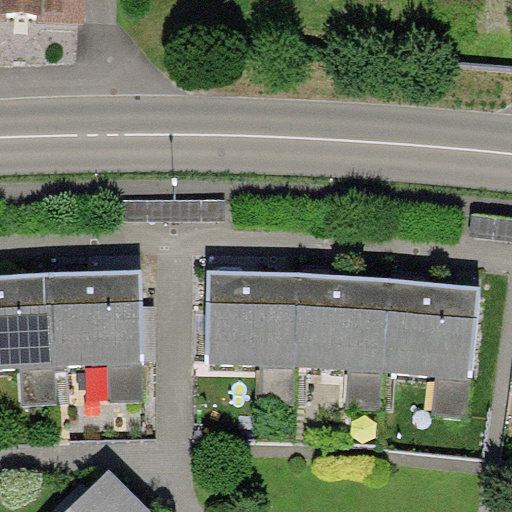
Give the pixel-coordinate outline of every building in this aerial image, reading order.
[(0,0),(0,23),(83,28),(84,0),(0,0)] [(299,277),(208,274),(205,362),(212,362),(212,369),(296,372),(299,277)] [(141,275),(44,278),(50,371),(141,366),(141,275)] [(392,283),(299,277),(296,372),(383,377),(392,283)] [(44,278),(0,280),(0,375),(50,371),(44,278)] [(480,292),(392,283),(383,377),(468,383),(468,378),(472,378),(480,292)] [(71,511),(148,511),(111,474),(71,511)]
